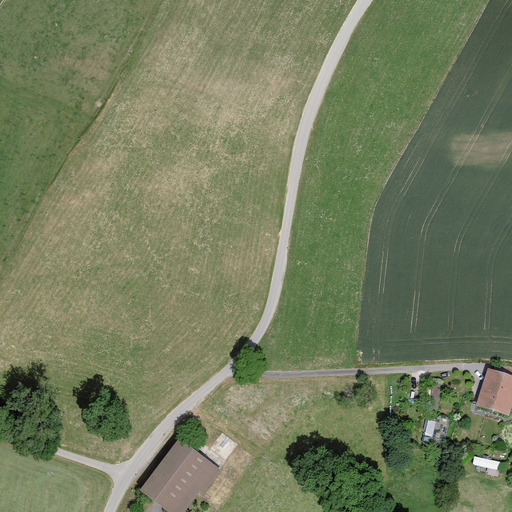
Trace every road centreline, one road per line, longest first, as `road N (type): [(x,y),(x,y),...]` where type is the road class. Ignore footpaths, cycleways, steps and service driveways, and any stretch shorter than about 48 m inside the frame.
road 1 (tertiary): [(365,0),(315,97),(261,329),(126,474)]
road 2 (unclassified): [(0,429),(126,474)]
